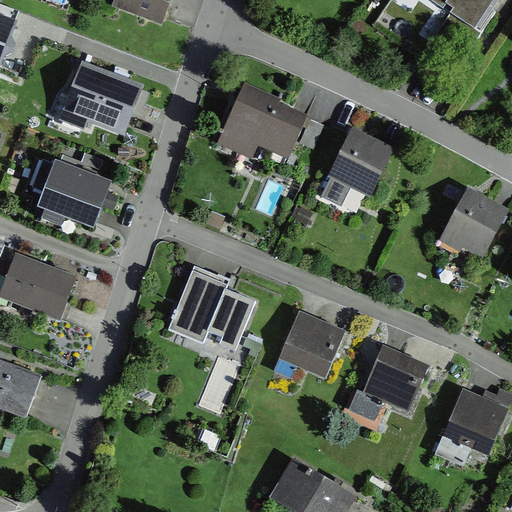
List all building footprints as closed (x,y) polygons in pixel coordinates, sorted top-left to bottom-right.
[(171,0),(99,0),(98,2),(161,27),(171,0)] [(493,0),(424,0),(482,38),(496,16),(488,8),(493,0)] [(0,77),(18,25),(0,18),(0,77)] [(143,88),(79,66),(57,123),(81,134),(85,125),(121,139),(143,88)] [(287,160),(305,119),(244,85),(216,145),(251,161),(257,149),(287,160)] [(390,153),(356,134),(333,178),(367,196),(390,153)] [(106,185),(55,169),(40,211),(90,229),(106,185)] [(507,213),(468,195),(446,242),(484,260),(507,213)] [(76,279),(16,257),(0,302),(60,323),(76,279)] [(235,353),(254,303),(191,275),(167,330),(235,353)] [(347,332),(302,314),(285,359),(330,376),(347,332)] [(432,370),(383,352),(367,396),(415,413),(432,370)] [(42,380),(0,364),(0,414),(26,424),(42,380)] [(509,410),(464,393),(447,436),(492,454),(509,410)] [(293,462),(271,502),(289,511),(343,511),(353,495),(293,462)]
